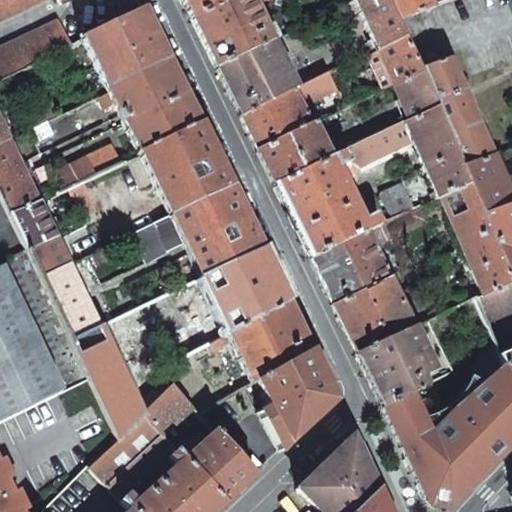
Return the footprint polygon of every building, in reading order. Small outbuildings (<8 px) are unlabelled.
[(0,0),(0,19),(41,0),(0,0)] [(180,0),(181,1),(191,23),(235,0),(180,0)] [(251,0),(235,0),(191,23),(205,49),(215,69),(246,53),(271,41),(268,35),(254,6),(251,0)] [(386,0),(356,0),(352,2),(374,51),(404,36),(397,21),(386,0)] [(386,0),(397,21),(423,11),(418,0),(386,0)] [(418,0),(423,11),(450,0),(418,0)] [(141,10),(79,40),(97,74),(105,91),(166,62),(151,31),(141,10)] [(59,22),(0,49),(0,77),(62,48),(70,45),(59,22)] [(404,36),(374,51),(390,87),(419,72),(418,69),(404,36)] [(271,41),(246,53),(270,101),(291,91),(294,89),(271,41)] [(246,53),(215,69),(228,95),(238,116),(270,101),(246,53)] [(447,57),(418,69),(419,72),(435,107),(460,167),(491,156),(447,57)] [(166,62),(105,91),(111,105),(136,155),(198,124),(179,87),(166,62)] [(419,72),(390,87),(405,121),(435,107),(419,72)] [(294,89),(291,91),(299,107),(336,90),(327,73),(294,89)] [(105,91),(38,123),(44,136),(111,105),(105,91)] [(270,101),(238,116),(249,138),(255,152),(308,126),(299,107),(291,91),(270,101)] [(405,121),(401,123),(410,143),(433,194),(436,199),(467,184),(460,167),(435,107),(405,121)] [(401,123),(331,157),(345,184),(355,177),(357,168),(410,143),(401,123)] [(198,124),(136,155),(149,180),(167,218),(229,188),(211,151),(198,124)] [(308,126),(255,152),(265,173),(271,186),(327,159),(311,125),(308,126)] [(7,139),(0,142),(0,197),(10,218),(38,204),(7,139)] [(52,172),(61,192),(66,190),(81,183),(107,170),(119,163),(109,144),(69,163),(70,164),(52,172)] [(511,202),(491,156),(460,167),(467,184),(481,214),(511,203),(511,202)] [(327,159),(271,186),(291,227),(306,258),(381,224),(390,220),(388,213),(376,218),(375,216),(363,221),(345,184),(331,157),(327,159)] [(81,183),(66,190),(81,218),(95,211),(81,183)] [(467,184),(436,199),(438,204),(454,241),(458,249),(478,295),(479,297),(510,282),(481,214),(467,184)] [(403,185),(379,196),(388,213),(390,220),(413,209),(403,185)] [(229,188),(167,218),(181,245),(198,280),(260,250),(242,215),(229,188)] [(0,197),(0,263),(25,251),(10,218),(0,197)] [(511,203),(481,214),(510,282),(511,287),(511,248),(511,247),(511,246),(511,203)] [(38,204),(10,218),(25,251),(40,281),(68,267),(38,204)] [(129,237),(143,265),(181,245),(167,218),(129,237)] [(381,224),(306,258),(318,284),(326,301),(329,306),(361,291),(385,279),(371,250),(389,241),(381,224)] [(405,265),(407,269),(443,253),(444,255),(458,249),(454,241),(447,244),(446,240),(438,243),(437,241),(413,253),(404,262),(405,265)] [(260,250),(198,280),(205,295),(225,335),(283,300),(276,283),(270,272),(260,250)] [(0,263),(0,265),(60,391),(86,379),(70,344),(40,281),(25,251),(0,263)] [(399,273),(393,275),(403,295),(451,272),(444,255),(443,253),(407,269),(399,273)] [(0,420),(60,391),(0,265),(0,420)] [(68,267),(40,281),(70,344),(98,330),(68,267)] [(385,279),(361,291),(385,339),(409,328),(385,279)] [(174,292),(167,296),(174,311),(185,305),(205,295),(198,280),(174,292)] [(485,324),(511,310),(511,287),(510,282),(479,297),(478,295),(474,297),(485,324)] [(361,291),(329,306),(342,332),(353,355),(385,339),(361,291)] [(165,297),(98,330),(111,358),(178,326),(191,317),(185,305),(174,311),(165,297)] [(474,297),(447,311),(481,387),(503,368),(498,356),(485,324),(474,297)] [(283,300),(225,335),(229,343),(249,384),(253,382),(308,350),(295,323),(283,300)] [(426,314),(428,319),(434,316),(437,315),(434,310),(426,314)] [(161,342),(149,351),(157,370),(159,373),(187,356),(203,347),(208,345),(205,340),(197,324),(161,342)] [(385,339),(353,355),(366,383),(378,407),(422,386),(417,375),(430,370),(412,327),(409,328),(385,339)] [(138,416),(111,358),(98,330),(70,344),(86,379),(116,441),(139,418),(138,416)] [(217,333),(205,340),(208,345),(219,338),(217,333)] [(208,355),(229,343),(225,335),(219,338),(208,345),(203,347),(208,355)] [(511,349),(498,356),(503,368),(509,384),(511,390),(511,349)] [(308,350),(253,382),(261,398),(286,446),(333,402),(319,373),(308,350)] [(422,386),(378,407),(402,456),(426,506),(430,507),(436,508),(446,509),(491,464),(511,442),(511,390),(509,384),(503,368),(481,387),(449,416),(431,435),(427,427),(433,419),(434,415),(422,386)] [(142,385),(149,407),(170,386),(159,373),(157,370),(142,385)] [(44,511),(88,468),(116,441),(86,379),(60,391),(0,420),(0,511),(44,511)] [(249,384),(196,415),(211,431),(252,477),(278,454),(265,424),(251,432),(245,423),(261,414),(260,408),(257,401),(261,398),(253,382),(249,384)] [(149,407),(143,412),(163,435),(190,408),(170,386),(149,407)] [(286,446),(261,398),(257,401),(260,408),(261,414),(265,424),(278,454),(286,446)] [(116,441),(88,468),(119,502),(126,495),(140,482),(135,477),(165,449),(170,444),(163,435),(143,412),(138,416),(139,418),(116,441)] [(195,433),(176,451),(182,457),(223,505),(240,488),(252,477),(211,431),(201,439),(195,433)] [(320,466),(294,490),(311,507),(315,511),(351,511),(374,490),(361,463),(349,439),(320,466)] [(170,444),(165,449),(170,454),(175,449),(170,444)] [(215,511),(223,505),(182,457),(176,451),(175,449),(170,454),(168,456),(175,464),(133,503),(126,495),(119,502),(126,509),(129,511),(215,511)] [(351,511),(384,511),(374,490),(351,511)]
